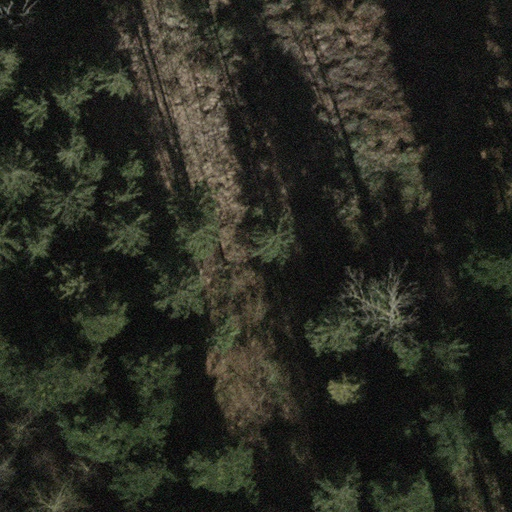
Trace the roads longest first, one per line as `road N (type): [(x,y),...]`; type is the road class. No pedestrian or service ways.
road 1 (track): [(395,276),(452,120),(511,53)]
road 2 (track): [(365,511),(372,379),(395,276)]
